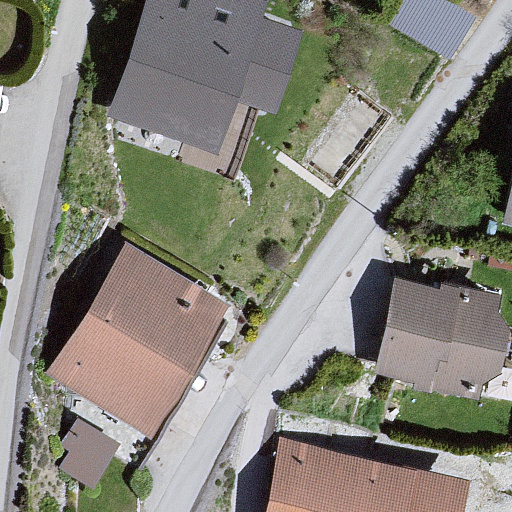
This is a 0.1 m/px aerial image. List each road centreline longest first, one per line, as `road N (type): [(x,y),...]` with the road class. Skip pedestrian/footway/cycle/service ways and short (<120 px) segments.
road 1 (residential): [(511,8),(240,384),(163,511)]
road 2 (residential): [(16,511),(74,0)]
